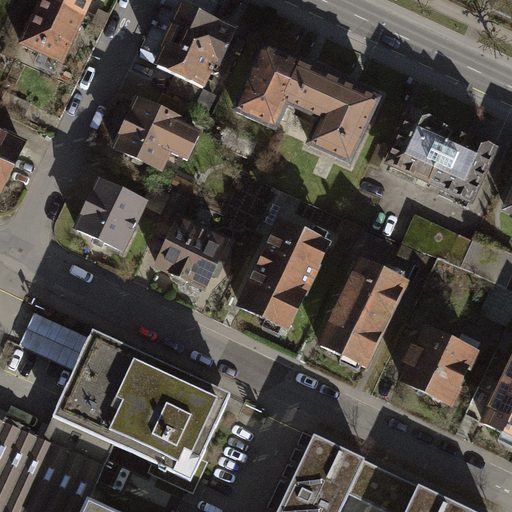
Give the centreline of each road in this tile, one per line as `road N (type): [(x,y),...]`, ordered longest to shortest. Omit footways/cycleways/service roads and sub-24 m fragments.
road 1 (residential): [(26,262),(511,494)]
road 2 (residential): [(26,262),(150,0)]
road 3 (primary): [(326,0),(511,87)]
